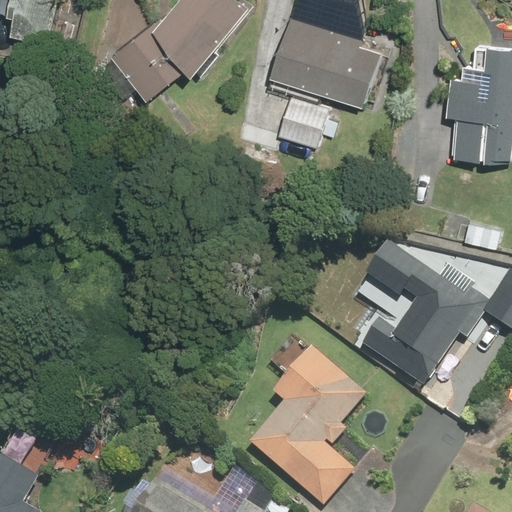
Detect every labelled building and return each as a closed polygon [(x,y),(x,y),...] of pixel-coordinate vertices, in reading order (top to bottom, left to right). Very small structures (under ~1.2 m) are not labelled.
[(67,43),(76,0),(18,0),(11,30),(67,43)] [(119,49),(155,97),(194,67),(201,73),(258,5),(252,0),(183,0),(165,22),(162,18),(119,49)] [(389,48),(291,16),(271,75),(369,107),(389,48)] [(511,157),(511,44),(493,43),(490,80),(466,79),(461,154),(511,157)] [(335,109),(295,96),(284,130),(324,143),(335,109)] [(436,115),(409,114),(408,153),(435,154),(436,115)] [(504,226),(473,223),(471,248),(502,250),(504,226)] [(367,343),(432,389),(488,311),(511,326),(511,271),(494,300),(476,288),(470,296),(394,242),(373,272),(419,305),(402,330),(385,318),(367,343)] [(256,443),(329,505),(361,468),(332,443),(373,395),(318,348),(279,393),(291,402),(256,443)] [(6,455),(0,465),(0,511),(42,511),(30,504),(46,479),(6,455)] [(270,511),(250,500),(242,511),(216,511),(164,480),(143,511),(270,511)] [(492,511),(477,503),(472,511),(492,511)]
